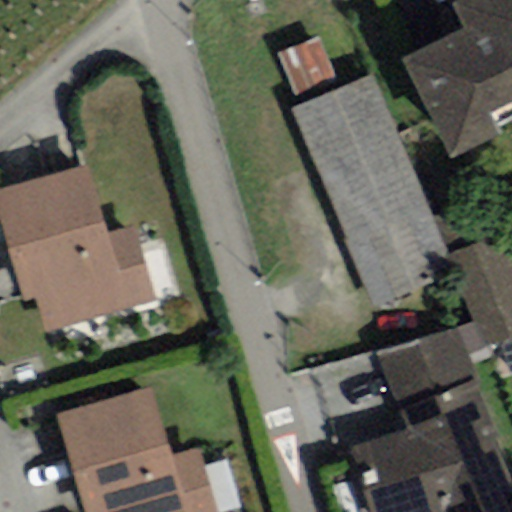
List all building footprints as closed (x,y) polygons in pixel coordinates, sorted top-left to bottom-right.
[(390,68),(430,150),(511,109),(511,0),(463,0),(445,9),(458,35),(390,68)] [(354,89),(291,116),(372,302),(435,275),(354,89)] [(76,178),(0,198),(0,243),(15,300),(37,295),(45,324),(139,299),(122,237),(94,245),(76,178)] [(511,296),(489,247),(451,264),(489,347),(511,336),(511,296)] [(511,511),(511,509),(447,344),(387,368),(413,436),(356,458),(377,511),(386,511),(436,493),(443,511),(511,511)] [(142,404),(54,427),(77,511),(201,511),(188,463),(160,470),(142,404)]
